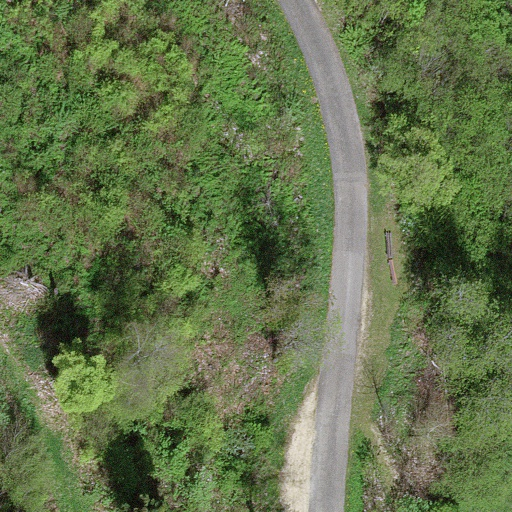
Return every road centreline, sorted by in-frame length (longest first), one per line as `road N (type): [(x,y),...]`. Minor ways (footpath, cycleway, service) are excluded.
road 1 (unclassified): [(300,0),(326,57),(353,187),(353,338),(333,511)]
road 2 (track): [(74,511),(0,358)]
